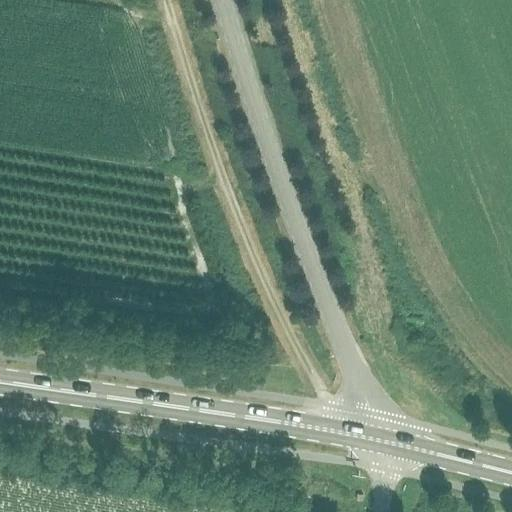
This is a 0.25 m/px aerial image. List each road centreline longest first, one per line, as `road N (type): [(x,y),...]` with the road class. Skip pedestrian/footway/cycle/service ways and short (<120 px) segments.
road 1 (track): [(372,416),(323,396),(266,288),(227,196),(166,0)]
road 2 (tertiary): [(377,440),(278,179),(221,0)]
road 3 (primary): [(377,440),(0,382)]
road 4 (primary): [(511,475),(377,440)]
